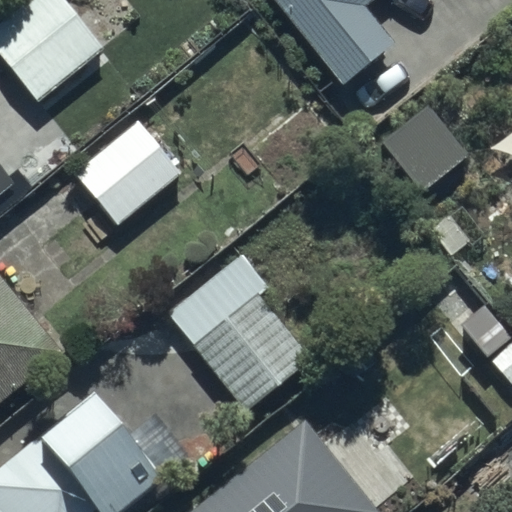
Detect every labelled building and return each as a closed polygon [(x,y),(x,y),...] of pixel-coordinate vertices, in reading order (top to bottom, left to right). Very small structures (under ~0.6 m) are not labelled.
[(60,0),(33,0),(0,26),(0,65),(37,113),(106,58),(60,0)] [(260,0),(344,96),(395,52),(368,21),(391,0),(260,0)] [(479,163),(429,99),(363,149),(412,213),(479,163)] [(308,105),(231,165),(275,222),(353,162),(308,105)] [(135,127),(71,181),(117,238),(182,183),(135,127)] [(0,205),(10,198),(0,184),(0,205)] [(0,296),(0,395),(48,359),(0,296)] [(241,301),(176,355),(245,437),(320,373),(301,351),(291,359),(241,301)] [(86,397),(0,466),(0,511),(123,511),(157,485),(86,397)] [(376,511),(304,421),(190,511),(376,511)]
